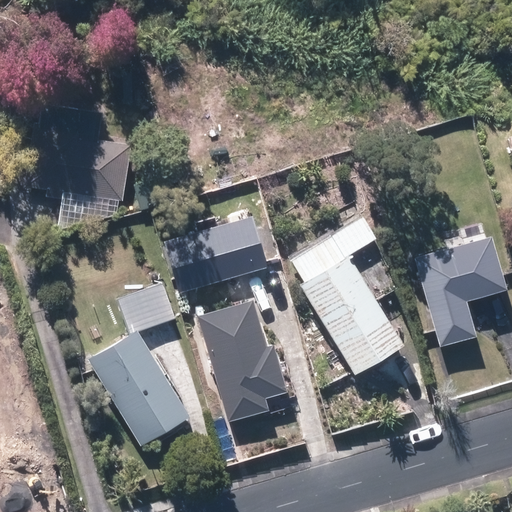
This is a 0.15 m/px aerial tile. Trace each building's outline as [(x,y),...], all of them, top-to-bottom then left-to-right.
[(28,127),(19,186),(116,201),(122,148),(73,141),(74,134),(28,127)] [(511,137),(501,141),(509,170),(511,169),(511,137)] [(254,217),(165,243),(179,293),(269,267),(254,217)] [(489,239),(415,259),(444,347),(473,338),(463,303),(504,291),(489,239)] [(348,259),(302,289),(360,376),(405,346),(348,259)] [(248,301),(196,317),(229,420),(267,408),(264,398),(287,390),(272,345),(263,348),(248,301)] [(7,317),(0,319),(0,364),(21,357),(7,317)] [(137,332),(91,361),(144,446),(190,417),(137,332)] [(0,408),(0,464),(3,464),(10,483),(47,472),(24,401),(0,408)]
